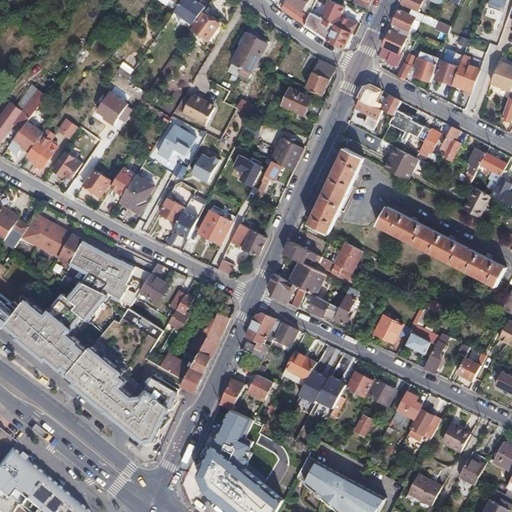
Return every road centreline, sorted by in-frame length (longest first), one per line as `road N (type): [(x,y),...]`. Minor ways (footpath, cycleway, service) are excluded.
road 1 (residential): [(251,296),(511,421)]
road 2 (residential): [(0,163),(251,296)]
road 3 (tertiary): [(251,296),(359,69)]
road 4 (tertiary): [(159,494),(251,296)]
road 5 (primary): [(159,494),(0,367)]
road 6 (primary): [(0,392),(145,511)]
road 7 (residential): [(511,146),(359,69)]
road 8 (residential): [(359,69),(314,47),(255,0)]
